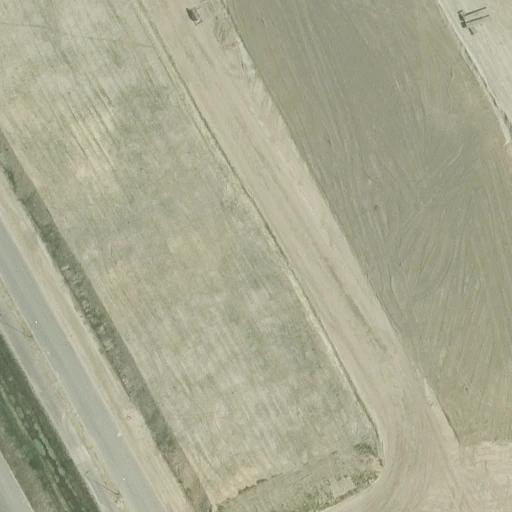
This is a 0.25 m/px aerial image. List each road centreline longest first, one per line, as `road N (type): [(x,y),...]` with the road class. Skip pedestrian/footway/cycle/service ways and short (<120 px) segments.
road 1 (track): [(179,0),(460,511)]
road 2 (unclassified): [(0,244),(147,511)]
